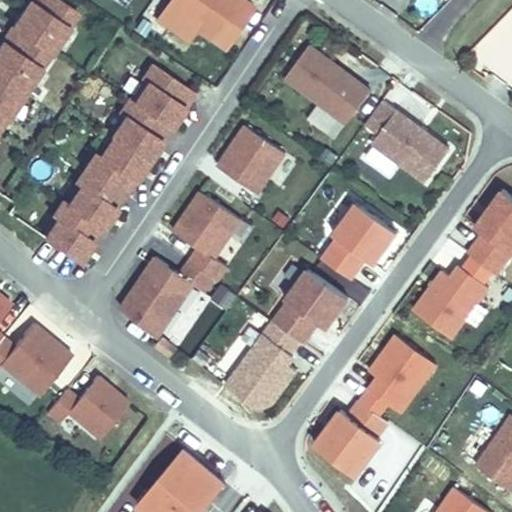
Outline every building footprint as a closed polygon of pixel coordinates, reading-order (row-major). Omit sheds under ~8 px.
[(0,124),(74,15),(51,0),(40,0),(34,10),(27,5),(10,31),(17,36),(7,50),(0,45),(0,124)] [(221,50),(249,8),(237,0),(166,0),(160,9),(191,30),(221,50)] [(191,30),(160,9),(152,22),(183,43),(191,30)] [(367,95),(305,50),(282,82),(344,126),(367,95)] [(35,234),(69,257),(183,88),(142,61),(132,76),(137,79),(124,98),(119,94),(109,110),(114,113),(101,132),(102,133),(90,152),(85,149),(65,178),(70,182),(58,200),(53,196),(42,212),(47,215),(35,234)] [(447,148),(380,99),(361,124),(375,134),(369,142),(423,181),(447,148)] [(254,197),(282,157),(241,129),(213,169),(254,197)] [(501,248),(511,232),(511,200),(495,188),(468,227),(476,232),(462,252),(490,272),(504,251),(501,248)] [(171,232),(212,261),(239,221),(198,193),(171,232)] [(347,220),(356,206),(351,203),(341,216),(347,220)] [(318,260),(347,280),(362,258),(370,264),(392,231),(356,206),(347,220),(341,216),(329,235),(333,238),(318,260)] [(511,248),(511,232),(501,248),(504,251),(508,254),(511,248)] [(153,258),(118,310),(155,339),(192,285),(203,292),(211,280),(187,263),(178,275),(153,258)] [(409,310),(447,336),(483,285),(453,264),(445,276),(436,270),(409,310)] [(286,302),(271,323),(300,343),(310,330),(305,327),(310,320),(315,323),(323,329),(345,299),(304,269),(282,300),(286,302)] [(0,318),(10,307),(0,299),(0,367),(39,398),(71,358),(32,326),(13,349),(0,338),(0,318)] [(305,327),(310,330),(315,323),(310,320),(305,327)] [(270,403),(293,371),(285,366),(291,358),(287,355),(297,341),(271,323),(224,387),(255,409),(270,403)] [(374,376),(356,401),(378,416),(387,404),(398,412),(433,364),(392,335),(366,371),(374,376)] [(186,354),(171,343),(165,352),(180,363),(186,354)] [(45,414),(57,424),(65,414),(96,440),(126,404),(95,377),(75,400),(64,391),(45,414)] [(356,401),(345,416),(375,437),(386,422),(356,401)] [(354,475),(379,440),(375,437),(345,416),(338,411),(313,446),(354,475)] [(511,483),(511,416),(508,414),(475,464),(509,487),(511,483)] [(384,498),(418,444),(392,428),(359,483),(384,498)] [(135,506),(142,511),(200,511),(223,484),(182,450),(135,506)] [(436,511),(492,511),(454,486),(436,511)]
